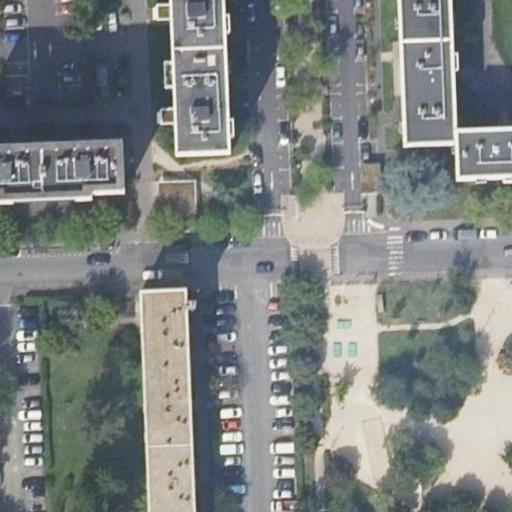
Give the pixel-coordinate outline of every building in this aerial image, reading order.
[(171,0),(172,5),(172,21),(173,23),(176,109),(176,125),(177,127),(178,157),(230,155),(230,142),(234,142),(233,122),(229,122),(226,35),(230,35),(229,19),(225,19),(224,0),(171,0)] [(398,0),(400,42),(402,73),(404,146),(457,144),(458,180),(504,178),(505,183),(511,182),(511,127),(506,128),(458,130),(455,74),(460,74),(459,53),(455,53),(452,0),(398,0)] [(161,19),(172,21),(172,5),(164,5),(163,10),(161,19)] [(166,123),(176,125),(176,109),(168,109),(168,111),(167,115),(166,123)] [(124,194),(123,145),(0,149),(0,204),(13,204),(13,198),(24,198),(65,196),(77,196),(77,201),(92,201),(92,195),(124,194)] [(187,292),(141,293),(149,511),(195,511),(195,502),(191,418),(188,336),(187,309),(196,308),(196,303),(187,303),(187,292)]
